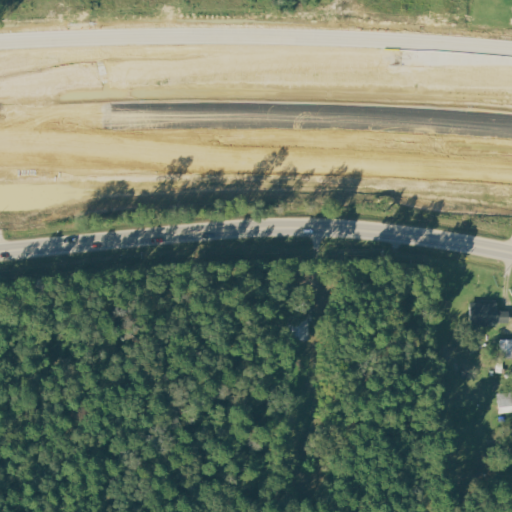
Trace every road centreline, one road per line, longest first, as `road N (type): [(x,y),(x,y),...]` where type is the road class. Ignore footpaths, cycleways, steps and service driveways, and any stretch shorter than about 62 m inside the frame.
road 1 (secondary): [(0,252),(309,226),(511,253)]
road 2 (motorway): [(511,63),(223,74),(0,99)]
road 3 (secondary): [(511,53),(385,45),(0,46)]
road 4 (motorway): [(0,172),(271,168),(511,178)]
road 5 (motorway): [(511,134),(312,125),(0,129)]
